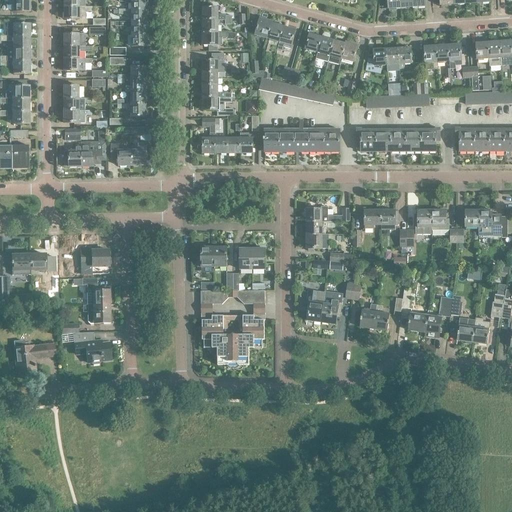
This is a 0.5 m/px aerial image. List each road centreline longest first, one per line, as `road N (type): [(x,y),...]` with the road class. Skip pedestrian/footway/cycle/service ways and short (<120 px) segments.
road 1 (residential): [(511,25),(361,32),(254,0)]
road 2 (residential): [(285,390),(341,387),(416,360),(511,371)]
road 3 (residential): [(284,178),(511,177)]
road 4 (residential): [(285,390),(284,178)]
road 5 (residential): [(47,188),(47,0)]
road 6 (residential): [(177,183),(175,0)]
road 7 (residential): [(183,386),(177,219)]
road 8 (residential): [(131,385),(126,219)]
road 9 (residential): [(0,398),(131,385)]
road 10 (residential): [(177,183),(47,188)]
road 11 (track): [(297,401),(281,467),(305,484),(305,511)]
